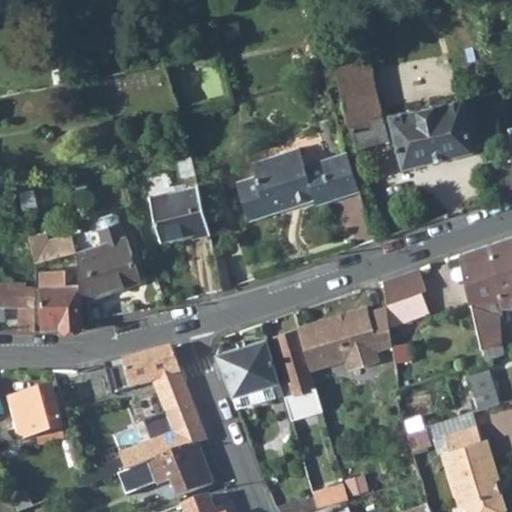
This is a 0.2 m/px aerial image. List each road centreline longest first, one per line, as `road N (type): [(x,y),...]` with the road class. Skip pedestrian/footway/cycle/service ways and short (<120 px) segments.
road 1 (tertiary): [(188,329),(511,223)]
road 2 (residential): [(188,329),(257,511)]
road 3 (tertiary): [(0,360),(79,354),(188,329)]
